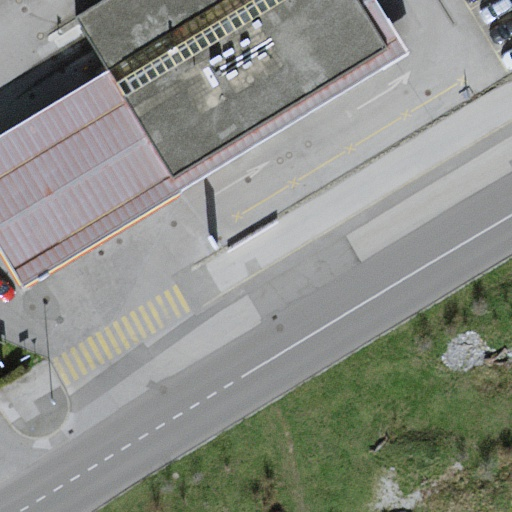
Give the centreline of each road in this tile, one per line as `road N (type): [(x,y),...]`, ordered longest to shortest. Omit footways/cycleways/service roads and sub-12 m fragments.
road 1 (tertiary): [(511,200),(0,503)]
road 2 (tertiary): [(49,511),(511,231)]
